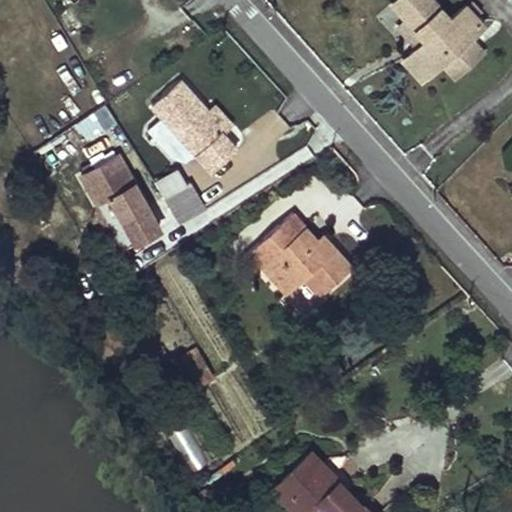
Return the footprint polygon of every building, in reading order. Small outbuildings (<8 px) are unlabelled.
[(441,67),(467,43),(484,28),(466,8),(449,23),(428,0),(399,0),(391,7),(424,44),(408,59),(427,80),(441,67)] [(480,57),(467,43),(441,67),(454,81),(480,57)] [(222,143),(202,121),(198,115),(203,111),(181,86),(153,109),(211,176),(233,156),(222,143)] [(84,119),(95,136),(115,123),(104,105),(84,119)] [(215,109),(202,121),(222,143),(235,132),(215,109)] [(79,172),(118,252),(159,233),(120,152),(79,172)] [(190,186),(165,203),(181,226),(205,210),(190,186)] [(311,247),(315,243),(306,233),(293,220),(254,257),(267,271),(294,299),(308,285),(321,299),(352,269),(332,248),(322,258),(311,247)] [(321,237),(315,243),(311,247),(322,258),(332,248),(321,237)] [(267,271),(254,257),(242,268),(255,282),(267,271)] [(315,511),(359,511),(314,457),(271,493),(286,511),(310,511),(314,509),(315,511)] [(211,484),(199,492),(210,511),(223,504),(211,484)]
